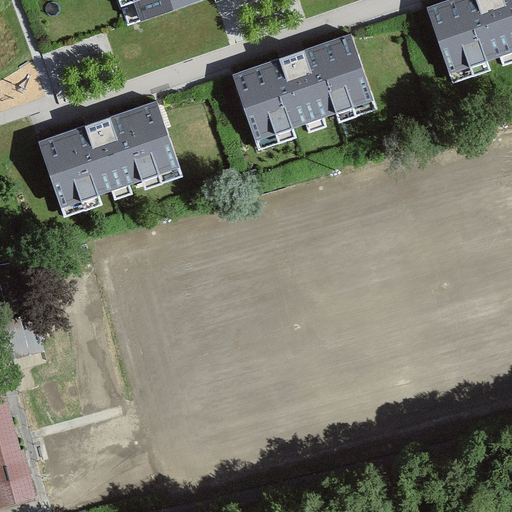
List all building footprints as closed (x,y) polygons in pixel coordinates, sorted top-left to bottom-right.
[(133,0),(141,21),(202,0),(133,0)] [(511,0),(454,0),(427,10),(450,77),(511,55),(511,0)] [(351,36),(232,77),(255,144),(374,103),(351,36)] [(158,102),(39,144),(62,210),(181,169),(158,102)] [(4,357),(42,354),(38,315),(0,319),(4,357)] [(3,373),(0,373),(0,505),(1,510),(38,500),(3,373)]
